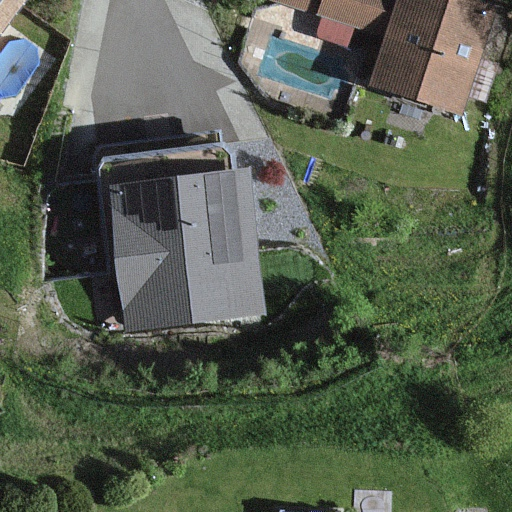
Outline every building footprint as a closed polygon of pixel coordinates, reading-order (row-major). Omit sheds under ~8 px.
[(0,0),(0,30),(22,1),(20,0),(0,0)] [(312,0),(270,0),(269,6),(308,17),(312,0)] [(383,0),(322,0),(316,16),(324,18),(317,35),(341,44),(346,31),(368,40),(383,0)] [(489,12),(452,0),(393,0),(368,80),(458,109),(489,12)] [(230,146),(91,171),(120,338),(260,314),(230,146)]
